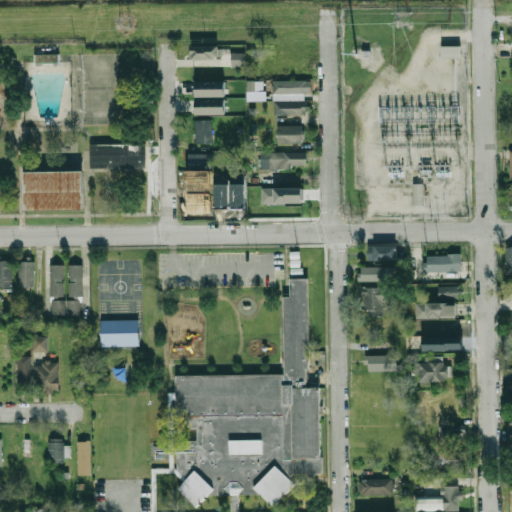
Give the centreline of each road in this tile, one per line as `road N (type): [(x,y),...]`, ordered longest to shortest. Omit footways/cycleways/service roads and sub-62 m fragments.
road 1 (residential): [(490,511),(481,0)]
road 2 (residential): [(0,238),(511,232)]
road 3 (residential): [(338,511),(330,10)]
road 4 (residential): [(170,236),(167,13)]
